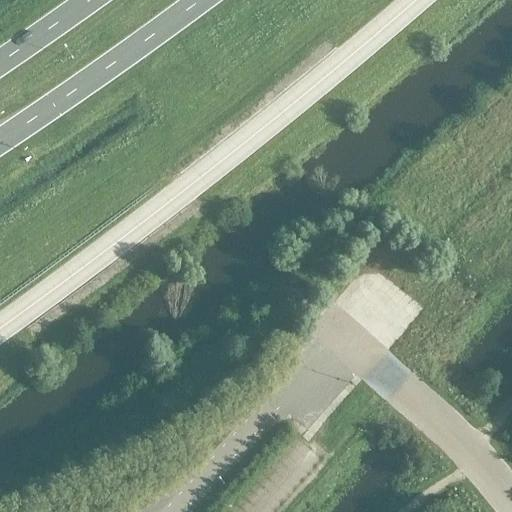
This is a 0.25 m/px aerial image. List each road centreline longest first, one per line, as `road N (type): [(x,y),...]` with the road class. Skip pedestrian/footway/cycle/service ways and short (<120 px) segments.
road 1 (unclassified): [(511,504),(350,348),(282,402),(176,511)]
road 2 (trunk): [(0,139),(209,0)]
